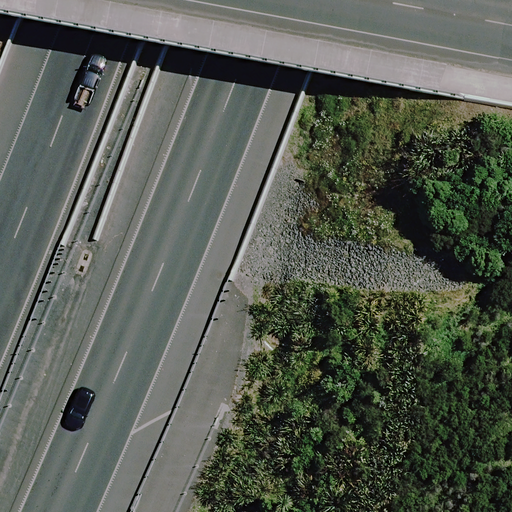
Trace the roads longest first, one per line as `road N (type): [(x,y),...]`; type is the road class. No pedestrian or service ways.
road 1 (motorway): [(264,0),(55,511)]
road 2 (motorway): [(0,269),(103,0)]
road 3 (tertiary): [(511,28),(358,0)]
